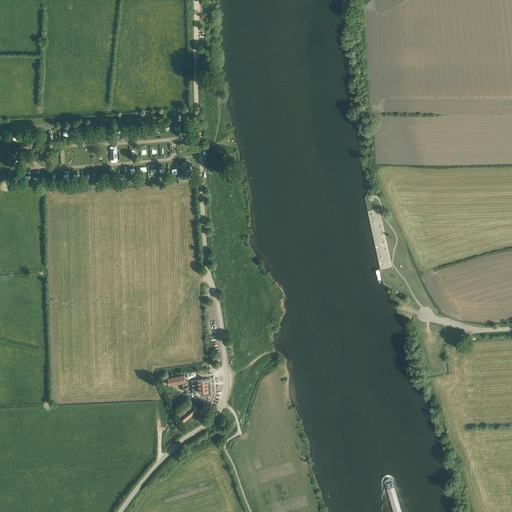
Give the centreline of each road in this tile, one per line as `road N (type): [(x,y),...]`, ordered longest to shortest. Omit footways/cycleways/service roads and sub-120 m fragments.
road 1 (unclassified): [(120,511),(225,396),(196,112)]
road 2 (track): [(160,461),(149,372),(208,273)]
